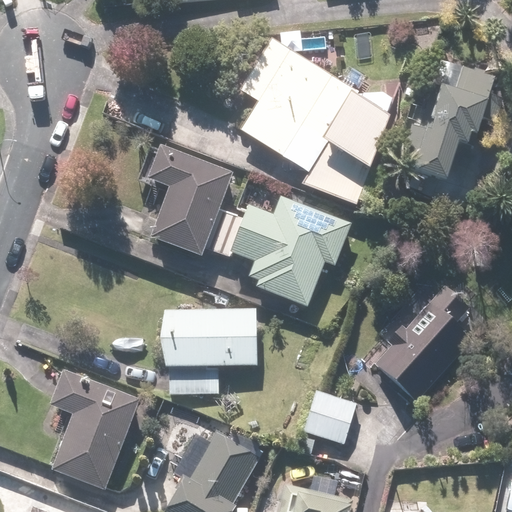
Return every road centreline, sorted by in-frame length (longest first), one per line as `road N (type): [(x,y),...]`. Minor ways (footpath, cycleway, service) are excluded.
road 1 (unknown): [(454,4),(480,31),(496,82),(497,121),(473,184)]
road 2 (residential): [(0,243),(45,123),(44,60)]
